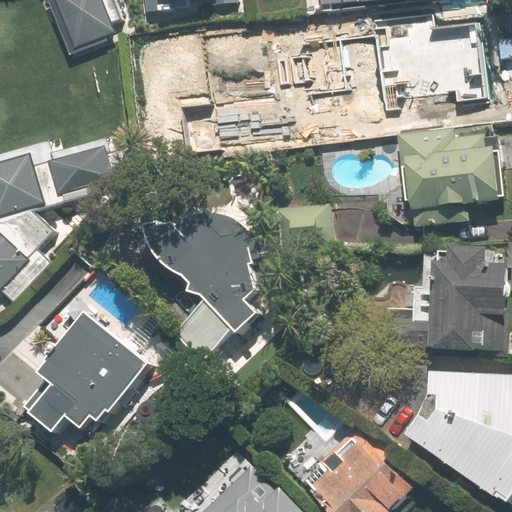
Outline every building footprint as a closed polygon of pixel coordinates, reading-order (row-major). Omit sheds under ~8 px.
[(118,0),(50,0),(67,43),(75,39),(79,49),(119,33),(115,24),(126,20),(118,0)] [(241,0),(147,0),(149,12),(192,7),(191,0),(215,0),(217,5),(242,3),(241,0)] [(328,14),(331,35),(371,30),(369,10),(328,14)] [(375,123),(497,109),(494,76),(487,77),(481,26),(456,29),(454,16),(400,22),(401,35),(366,39),(375,123)] [(342,107),(317,110),(320,140),(345,138),(342,107)] [(459,128),(402,134),(410,204),(414,203),(417,228),(474,222),(472,206),(507,202),(501,147),(491,148),(489,135),(460,138),(459,128)] [(0,296),(59,232),(38,213),(103,195),(101,187),(106,186),(91,130),(0,155),(0,296)] [(338,249),(333,204),(279,209),(284,254),(338,249)] [(194,293),(207,297),(211,301),(184,326),(213,356),(239,331),(243,335),(264,315),(252,302),(263,292),(257,267),(262,266),(261,262),(268,260),(265,247),(260,237),(253,229),(243,222),(232,216),(221,214),(209,213),(200,215),(192,220),(185,226),(183,218),(151,227),(152,237),(155,246),(160,255),(165,261),(169,266),(176,271),(182,275),(189,278),(196,285),(194,293)] [(511,242),(511,265),(493,264),(494,248),(455,246),(455,252),(429,251),(428,288),(419,287),(418,322),(404,322),(403,353),(511,357),(511,242)] [(115,415),(156,365),(91,312),(50,362),(52,364),(43,375),(49,380),(26,408),(60,435),(72,419),(87,431),(97,419),(104,424),(113,413),(115,415)] [(511,376),(436,372),(434,397),(444,397),(443,404),(443,410),(436,421),(426,414),(411,435),(511,505),(511,376)] [(305,480),(334,511),(395,511),(418,490),(360,429),(305,480)] [(307,511),(285,488),(280,492),(257,468),(210,511),(307,511)] [(103,511),(139,511),(122,494),(103,511)]
